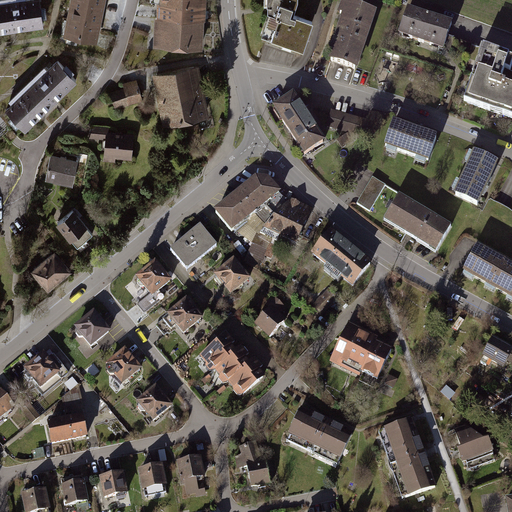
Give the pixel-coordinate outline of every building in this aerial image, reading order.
[(41,0),(8,0),(0,1),(0,30),(45,25),(41,0)] [(97,43),(106,0),(72,0),(64,36),(97,43)] [(182,20),(183,0),(159,0),(159,19),(182,20)] [(183,0),(182,20),(204,21),(205,0),(183,0)] [(268,0),(269,12),(270,12),(262,36),(304,50),(314,21),(294,14),(298,0),(268,0)] [(378,13),(343,1),(338,14),(343,16),(328,61),(359,72),(360,68),(378,13)] [(454,25),(405,9),(396,35),(445,52),(454,25)] [(202,50),(204,21),(182,20),(159,19),(157,47),(202,50)] [(511,60),(481,50),(463,103),(511,119),(511,60)] [(65,66),(58,59),(6,108),(13,115),(9,118),(17,127),(21,123),(27,129),(40,117),(57,101),(66,93),(79,81),(73,74),(77,71),(68,62),(65,66)] [(198,68),(176,72),(186,123),(209,118),(198,68)] [(176,72),(154,77),(164,128),(186,123),(176,72)] [(124,85),(131,107),(143,104),(136,81),(124,85)] [(124,85),(110,90),(117,112),(131,107),(124,85)] [(295,95),(274,109),(304,156),(326,142),(295,95)] [(366,121),(331,111),(327,128),(362,137),(366,121)] [(439,138),(394,124),(386,151),(431,164),(439,138)] [(110,127),(91,126),(90,138),(106,139),(105,160),(116,161),(116,158),(133,159),(135,133),(110,132),(110,127)] [(79,159),(51,153),(45,180),(73,186),(79,159)] [(496,166),(472,154),(453,194),(478,205),(496,166)] [(282,195),(269,180),(256,179),(214,215),(232,237),(282,195)] [(386,187),(373,180),(359,204),(371,211),(386,187)] [(451,228),(398,198),(384,222),(437,253),(451,228)] [(292,200),(263,230),(297,247),(313,211),(292,200)] [(93,236),(73,209),(55,223),(76,249),(93,236)] [(190,271),(217,248),(202,229),(174,252),(190,271)] [(372,264),(331,230),(313,252),(354,286),(372,264)] [(256,243),(247,254),(260,264),(268,253),(256,243)] [(511,301),(511,267),(478,249),(463,275),(511,301)] [(57,250),(32,269),(49,290),(73,270),(57,250)] [(251,280),(233,262),(214,280),(232,299),(251,280)] [(172,285),(155,265),(136,281),(152,301),(172,285)] [(338,297),(330,291),(317,306),(325,313),(338,297)] [(202,318),(187,299),(168,315),(184,333),(202,318)] [(293,318),(274,301),(254,323),(272,340),(293,318)] [(94,314),(75,329),(93,350),(111,335),(102,323),(94,314)] [(392,349),(348,328),(330,364),(374,385),(392,349)] [(211,371),(213,368),(239,347),(227,333),(199,356),(211,371)] [(511,350),(493,340),(484,356),(504,367),(508,360),(511,362),(511,350)] [(226,383),(228,381),(252,361),(240,346),(239,347),(213,368),(226,383)] [(50,352),(24,371),(43,395),(68,376),(50,352)] [(125,352),(104,368),(120,388),(140,372),(125,352)] [(267,375),(254,359),(252,361),(228,381),(240,396),(267,375)] [(173,407),(157,388),(136,405),(152,424),(173,407)] [(0,423),(14,411),(0,394),(0,423)] [(353,436),(301,412),(289,439),(341,463),(353,436)] [(66,423),(71,445),(87,441),(83,420),(66,423)] [(66,423),(48,427),(53,448),(71,445),(66,423)] [(414,425),(383,435),(405,501),(436,491),(414,425)] [(467,427),(454,433),(456,441),(460,456),(463,467),(495,457),(488,442),(467,427)] [(257,443),(239,449),(251,491),(270,486),(257,443)] [(200,460),(178,465),(182,485),(204,480),(200,460)] [(164,468),(140,473),(145,493),(169,487),(164,468)] [(125,476),(99,481),(103,501),(129,496),(125,476)] [(84,485),(60,490),(63,508),(88,503),(84,485)] [(47,492),(22,497),(24,511),(42,511),(51,511),(47,492)]
